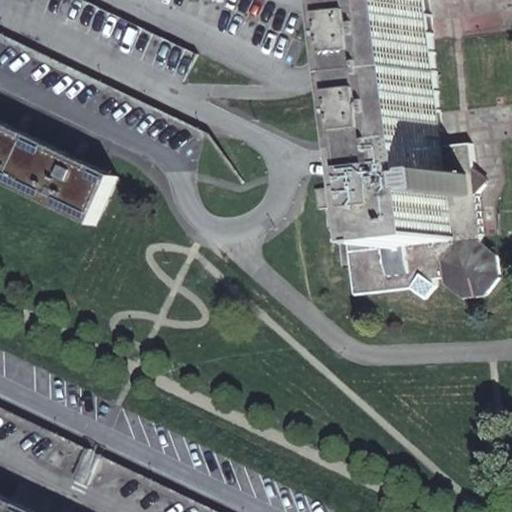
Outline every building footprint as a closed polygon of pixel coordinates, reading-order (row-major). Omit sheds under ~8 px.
[(15,0),(190,81),(202,53),(91,0),(15,0)] [(396,245),(456,241),(446,145),(430,0),(366,0),(371,40),(354,42),(363,122),(381,120),(386,174),(396,245)] [(0,67),(196,163),(210,135),(0,34),(0,67)] [(120,177),(0,119),(0,177),(98,225),(120,177)] [(396,245),(386,174),(344,179),(347,212),(337,225),(349,236),(356,297),(415,291),(427,302),(439,289),(437,282),(448,281),(449,287),(466,302),(484,300),(490,299),(505,281),(502,259),(487,249),(479,193),(491,179),(477,167),(474,142),(446,145),(456,241),(396,245)] [(0,511),(43,511),(0,491),(0,511)]
